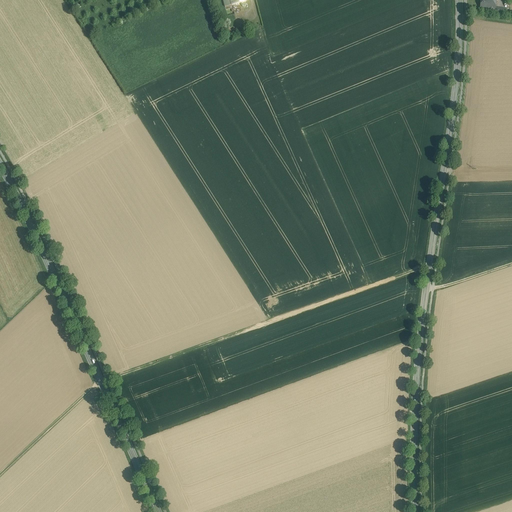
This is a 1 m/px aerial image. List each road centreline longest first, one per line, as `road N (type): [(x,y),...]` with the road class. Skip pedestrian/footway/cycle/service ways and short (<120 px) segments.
road 1 (secondary): [(459,0),(456,87),(416,383),(415,511)]
road 2 (secondary): [(158,511),(0,167)]
road 3 (track): [(430,269),(417,267),(100,382)]
